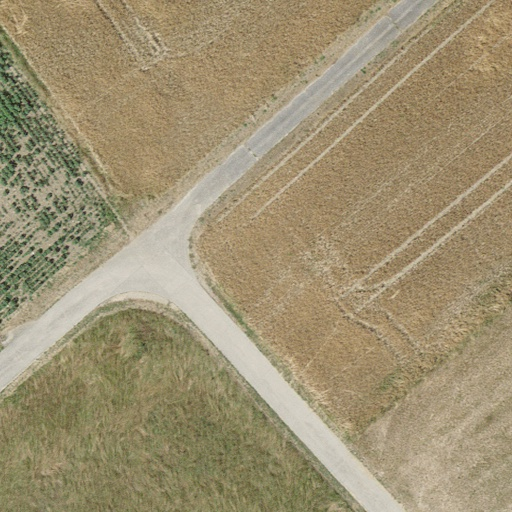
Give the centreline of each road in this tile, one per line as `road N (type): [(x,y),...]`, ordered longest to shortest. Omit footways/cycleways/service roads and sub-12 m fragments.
road 1 (track): [(421,0),(0,379)]
road 2 (track): [(389,511),(149,247)]
